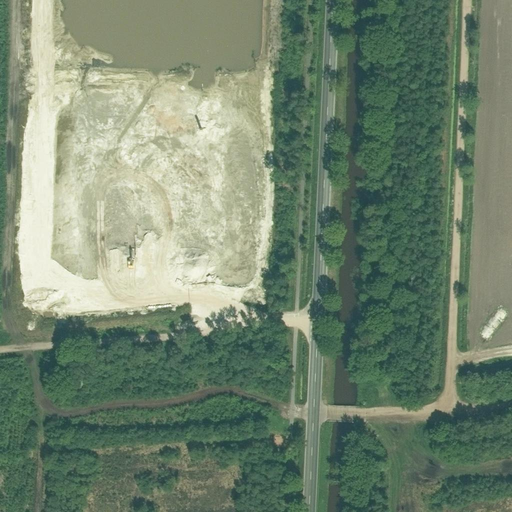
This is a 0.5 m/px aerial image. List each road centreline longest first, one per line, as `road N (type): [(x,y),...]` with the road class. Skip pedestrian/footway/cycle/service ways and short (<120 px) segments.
road 1 (track): [(12,511),(28,346),(19,247),(24,0)]
road 2 (tertiary): [(308,511),(331,0)]
road 3 (track): [(441,412),(451,378),(463,0)]
road 4 (track): [(0,349),(295,323)]
